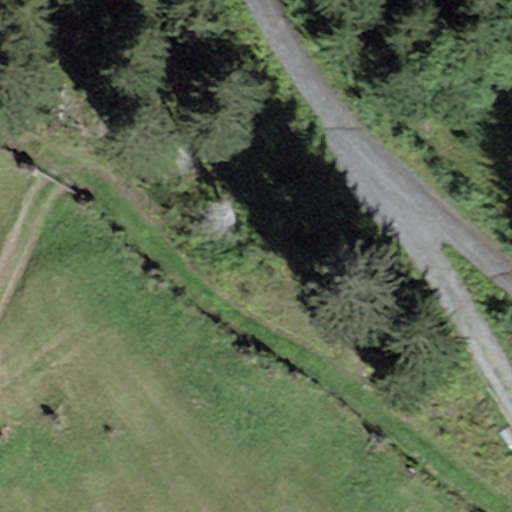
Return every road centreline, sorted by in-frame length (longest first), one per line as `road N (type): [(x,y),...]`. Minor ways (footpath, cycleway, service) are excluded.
road 1 (track): [(270,0),(275,25),(385,181),(511,286)]
road 2 (track): [(385,181),(511,386)]
